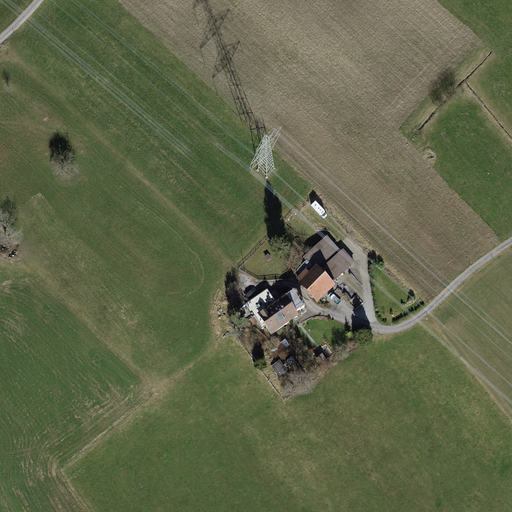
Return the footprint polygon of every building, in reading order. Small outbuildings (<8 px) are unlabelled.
[(341,252),(327,236),(304,258),(306,260),(296,270),(300,275),(296,279),(318,303),(336,287),(334,284),(356,263),(344,250),(341,252)] [(289,325),(276,302),(267,290),(246,304),(261,329),(265,327),(271,337),(289,325)] [(286,295),(276,302),(289,325),(300,317),(297,313),(307,307),(296,290),(287,296),(286,295)] [(286,350),(279,341),(275,343),(282,353),(286,350)] [(329,364),(322,355),(314,360),(321,370),(329,364)] [(293,369),(286,358),(281,362),(280,360),(271,367),(278,377),(293,369)]
